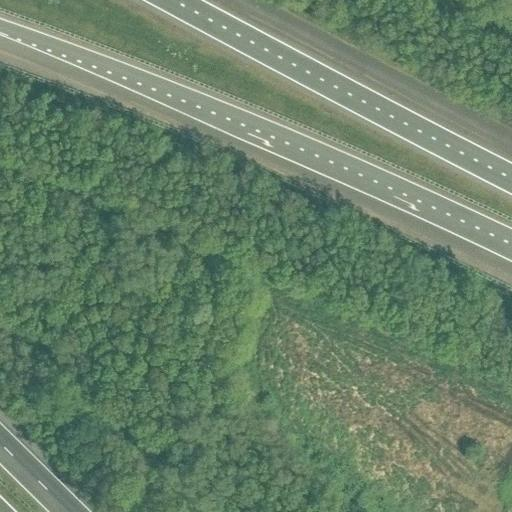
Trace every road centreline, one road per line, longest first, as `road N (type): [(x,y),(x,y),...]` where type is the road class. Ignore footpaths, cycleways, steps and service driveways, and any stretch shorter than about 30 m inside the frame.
road 1 (trunk): [(0,27),(290,137),(511,237)]
road 2 (trunk): [(511,187),(156,0)]
